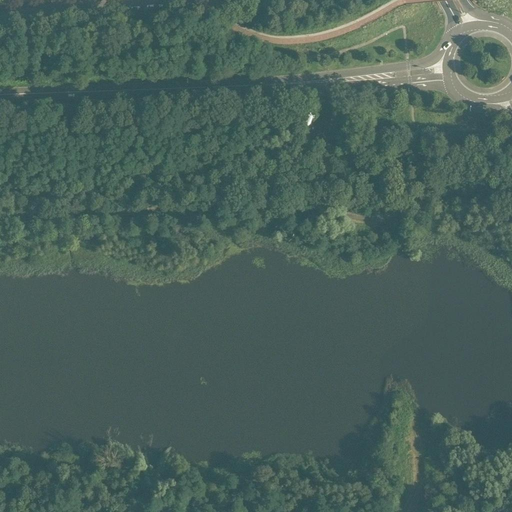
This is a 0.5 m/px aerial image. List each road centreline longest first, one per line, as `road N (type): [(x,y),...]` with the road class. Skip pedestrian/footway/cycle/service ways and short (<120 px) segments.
road 1 (secondary): [(0,95),(353,79)]
road 2 (residential): [(0,20),(56,7),(166,0)]
